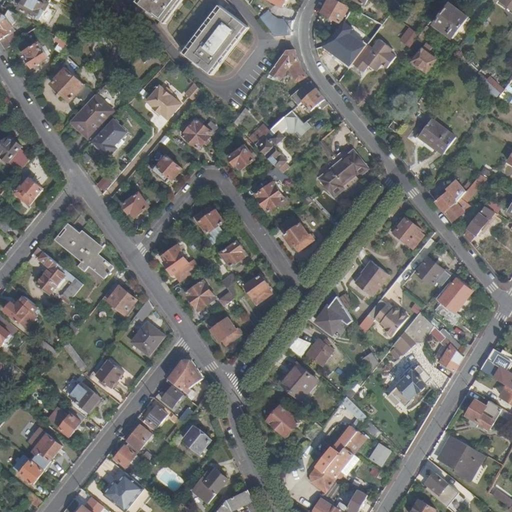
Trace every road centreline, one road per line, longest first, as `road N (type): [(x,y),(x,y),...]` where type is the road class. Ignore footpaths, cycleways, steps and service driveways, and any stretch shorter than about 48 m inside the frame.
road 1 (residential): [(303,295),(220,179),(201,179),(132,258)]
road 2 (residential): [(506,305),(383,511)]
road 3 (residential): [(49,511),(188,338)]
road 4 (residential): [(398,173),(311,69),(303,40),(315,0)]
road 5 (residential): [(506,305),(398,173)]
road 6 (residential): [(303,295),(398,173)]
road 7 (residential): [(0,61),(80,182)]
road 8 (residential): [(80,182),(0,282)]
road 9 (residential): [(228,394),(277,511)]
road 10 (residential): [(228,394),(303,295)]
